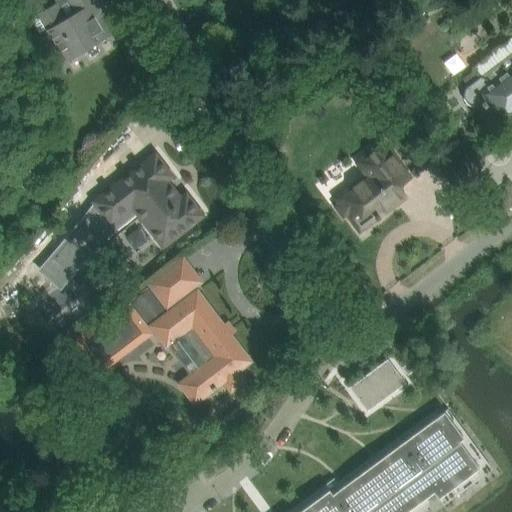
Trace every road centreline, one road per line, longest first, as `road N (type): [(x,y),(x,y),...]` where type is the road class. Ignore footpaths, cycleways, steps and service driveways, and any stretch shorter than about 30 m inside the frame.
road 1 (residential): [(312,333),(170,0)]
road 2 (residential): [(312,333),(326,349),(363,335),(511,221)]
